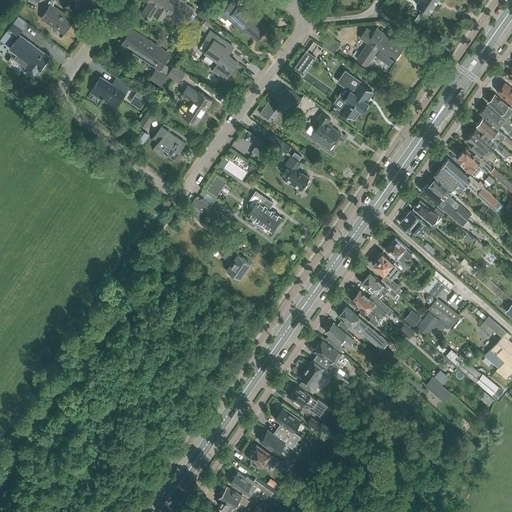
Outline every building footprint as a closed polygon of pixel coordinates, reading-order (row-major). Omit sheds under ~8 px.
[(150,3),(142,16),(151,21),(154,16),(162,21),(167,13),(175,19),(175,20),(185,26),(195,9),(185,3),(187,0),(169,0),(169,1),(167,0),(149,0),(148,2),(150,3)] [(240,29),(241,28),(256,41),(266,31),(261,27),(263,24),(254,16),(253,16),(242,7),(240,9),(237,6),(242,0),(232,0),(221,13),(222,13),(221,15),(225,19),(227,17),(240,29)] [(419,0),(416,5),(429,13),(438,0),(419,0)] [(41,19),(65,34),(73,21),(50,6),(41,19)] [(9,29),(18,36),(27,24),(17,16),(9,29)] [(211,24),(207,21),(201,30),(205,33),(211,24)] [(395,59),(403,47),(376,29),(373,33),(366,28),(359,38),(367,43),(357,58),(366,66),(377,50),(380,51),(376,56),(389,64),(392,59),(394,61),(395,59)] [(121,45),(160,71),(170,56),(131,30),(121,45)] [(214,70),(226,79),(238,62),(228,55),(234,47),(211,32),(200,49),(202,50),(204,52),(206,52),(220,62),(214,70)] [(40,72),(50,58),(28,42),(20,36),(17,39),(9,50),(16,55),(13,59),(27,69),(25,71),(34,77),(39,71),(40,72)] [(333,53),(340,44),(329,36),(322,46),(333,53)] [(294,68),(303,74),(315,57),(306,51),(294,68)] [(166,65),(162,72),(168,76),(173,70),(166,65)] [(186,74),(175,67),(173,70),(168,76),(179,84),(186,74)] [(156,69),(149,79),(160,86),(167,76),(156,69)] [(347,101),(341,109),(340,109),(340,110),(353,118),(352,117),(356,112),(358,109),(360,110),(361,111),(362,110),(368,102),(365,100),(368,96),(371,90),(359,82),(360,81),(345,71),(338,81),(350,90),(344,99),(347,101)] [(125,94),(130,87),(117,78),(113,85),(101,78),(91,93),(104,101),(105,101),(117,109),(126,94),(125,94)] [(496,92),(511,105),(511,88),(504,82),(496,92)] [(183,116),(196,125),(213,101),(199,92),(198,93),(189,86),(182,96),(192,103),(183,116)] [(286,86),(277,98),(293,109),(301,97),(286,86)] [(129,104),(140,110),(148,98),(137,92),(129,104)] [(505,120),(511,112),(511,109),(509,106),(495,94),(487,102),(500,114),(500,115),(505,120)] [(487,104),(480,113),(498,129),(501,125),(508,132),(507,133),(511,137),(511,125),(510,124),(508,123),(507,121),(505,121),(487,104)] [(138,122),(146,129),(154,117),(146,111),(138,122)] [(310,137),(329,150),(341,134),(332,127),(332,126),(328,123),(331,119),(322,113),(312,127),(316,129),(310,137)] [(498,129),(483,116),(476,124),(494,139),(498,135),(511,147),(511,141),(505,135),(498,129)] [(503,147),(499,143),(495,140),(476,124),(477,126),(471,133),(491,150),(494,147),(500,152),(499,152),(505,158),(510,153),(503,147)] [(186,143),(168,131),(161,126),(153,139),(159,143),(156,147),(154,150),(165,158),(167,155),(174,160),(186,143)] [(142,145),(149,136),(143,131),(136,140),(142,145)] [(464,141),(487,161),(494,153),(491,151),(491,150),(471,133),(464,141)] [(279,138),(274,145),(287,153),(291,146),(287,143),(279,138)] [(260,139),(252,151),(259,156),(265,148),(261,146),(264,142),(260,139)] [(469,172),(474,176),(481,168),(486,173),(492,167),(476,153),(474,155),(466,148),(463,151),(463,150),(457,157),(464,163),(462,165),(469,172)] [(281,171),(287,175),(284,180),(291,185),(292,184),(301,191),(310,178),(297,169),(302,163),(292,156),(281,171)] [(448,159),(441,167),(463,187),(466,184),(492,208),(498,213),(504,206),(498,201),(470,175),(468,177),(448,159)] [(441,167),(434,175),(451,190),(454,187),(461,193),(465,189),(463,188),(463,187),(441,167)] [(511,184),(495,169),(490,173),(509,191),(511,187),(511,184)] [(216,174),(206,189),(216,196),(226,181),(216,174)] [(430,183),(428,185),(466,217),(468,218),(472,215),(459,203),(459,204),(449,194),(451,192),(447,189),(434,178),(433,179),(432,178),(428,182),(430,183)] [(426,184),(420,191),(436,204),(443,211),(445,209),(462,225),(465,221),(468,218),(466,217),(428,185),(426,184)] [(250,204),(245,211),(248,213),(246,215),(250,217),(250,218),(252,219),(254,220),(253,223),(268,233),(270,230),(272,231),(273,230),(274,231),(277,227),(276,226),(282,218),(270,209),(274,203),(256,190),(250,200),(251,201),(255,203),(253,205),(250,204)] [(195,197),(190,204),(193,205),(196,208),(202,212),(207,216),(221,226),(227,217),(214,207),(211,205),(202,198),(201,198),(200,200),(195,197)] [(443,213),(436,207),(433,210),(420,199),(412,208),(426,220),(427,220),(431,224),(438,215),(440,217),(443,213)] [(484,205),(479,210),(482,213),(487,208),(484,205)] [(412,230),(418,235),(426,225),(421,220),(411,210),(400,223),(410,232),(412,230)] [(228,242),(232,245),(236,248),(241,242),(232,236),(228,242)] [(386,247),(385,248),(396,257),(397,257),(398,258),(402,262),(406,257),(408,258),(413,253),(412,252),(395,237),(391,241),(389,242),(386,245),(386,247)] [(489,261),(492,260),(495,257),(474,238),(471,241),(486,255),(486,259),(489,261)] [(423,246),(429,251),(433,247),(427,242),(423,246)] [(240,277),(250,263),(233,251),(236,248),(232,245),(226,254),(234,260),(228,269),(227,269),(227,271),(227,272),(228,273),(230,274),(231,274),(232,274),(233,274),(234,273),(240,277)] [(378,258),(373,264),(377,268),(376,269),(379,272),(380,271),(385,275),(391,280),(392,279),(400,270),(393,263),(381,253),(377,257),(378,258)] [(398,258),(393,263),(400,270),(403,272),(408,267),(404,263),(402,262),(398,258)] [(435,271),(423,287),(437,298),(443,291),(447,294),(451,289),(450,289),(453,285),(443,277),(440,281),(436,279),(439,275),(435,271)] [(370,273),(361,283),(373,293),(375,294),(379,297),(389,286),(381,279),(380,281),(370,273)] [(385,275),(381,279),(389,286),(391,288),(395,291),(398,287),(399,286),(392,279),(391,280),(385,275)] [(391,288),(387,293),(393,298),(397,293),(395,292),(395,291),(391,288)] [(351,297),(351,300),(371,318),(379,309),(383,312),(385,314),(388,316),(389,316),(393,311),(388,306),(381,300),(380,298),(379,297),(375,294),(373,293),(369,298),(360,289),(356,294),(354,294),(351,297)] [(429,310),(416,327),(427,335),(435,325),(441,330),(446,324),(451,328),(460,316),(437,298),(428,310),(429,310)] [(342,319),(338,324),(345,330),(350,325),(351,326),(355,329),(359,325),(384,347),(389,342),(373,329),(359,317),(346,306),(343,309),(342,308),(338,312),(339,314),(338,315),(342,319)] [(413,324),(420,317),(412,310),(405,318),(413,324)] [(489,316),(481,326),(490,334),(493,329),(501,336),(496,342),(490,349),(484,357),(498,369),(496,370),(506,378),(511,370),(511,342),(507,339),(510,335),(507,333),(506,331),(489,316)] [(344,348),(339,343),(343,338),(351,345),(354,340),(347,334),(334,322),(326,332),(329,335),(325,339),(340,352),(344,348)] [(415,330),(405,322),(399,329),(408,337),(415,330)] [(342,355),(338,352),(322,341),(315,351),(318,353),(314,359),(341,379),(346,372),(339,367),(340,366),(336,363),(342,355)] [(452,350),(446,356),(452,361),(457,366),(463,360),(463,359),(471,351),(471,350),(468,347),(462,353),(459,356),(452,350)] [(457,366),(490,395),(496,387),(463,359),(463,360),(457,366)] [(307,391),(309,388),(311,385),(313,386),(314,386),(316,385),(317,384),(318,383),(318,381),(317,380),(315,379),(323,368),(313,361),(301,378),(302,379),(299,384),(307,391)] [(440,370),(435,376),(443,383),(449,377),(440,370)] [(374,372),(370,376),(374,380),(378,376),(374,372)] [(432,375),(425,383),(443,399),(450,391),(432,375)] [(350,386),(344,381),(341,385),(347,390),(350,386)] [(317,401),(310,396),(298,386),(294,392),(292,393),(291,394),(291,396),(290,397),(296,402),(296,403),(297,405),(300,407),(302,407),(303,407),(304,408),(309,407),(311,404),(323,412),(327,406),(318,399),(317,401)] [(300,420),(283,408),(275,419),(281,423),(277,428),(296,442),(300,436),(293,431),(300,420)] [(317,430),(319,428),(321,424),(310,417),(307,422),(317,430)] [(296,442),(277,428),(273,434),(267,430),(259,441),(277,453),(284,443),(292,448),(296,442)] [(266,452),(257,446),(254,450),(252,450),(249,453),(250,455),(249,456),(253,459),(252,460),(252,463),(256,466),(258,465),(260,464),(263,466),(266,461),(273,466),(278,459),(267,451),(266,452)] [(257,477),(254,481),(247,476),(246,478),(238,472),(230,483),(249,496),(257,486),(271,496),(276,490),(257,477)] [(277,484),(270,479),(267,483),(274,488),(277,484)] [(220,497),(224,500),(220,506),(228,511),(231,511),(234,509),(233,507),(238,500),(246,505),(249,501),(235,491),(235,492),(227,487),(224,491),(222,492),(220,494),(221,496),(220,497)]
